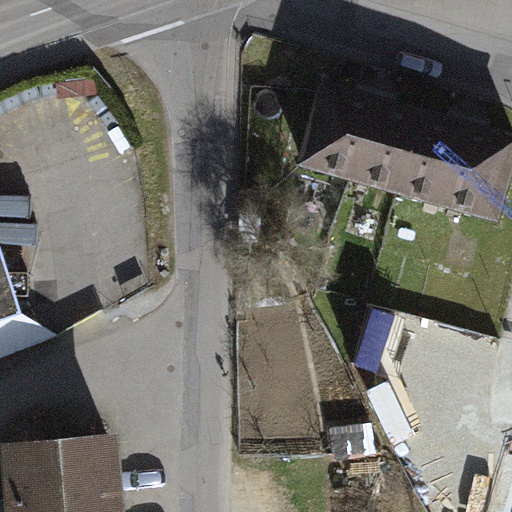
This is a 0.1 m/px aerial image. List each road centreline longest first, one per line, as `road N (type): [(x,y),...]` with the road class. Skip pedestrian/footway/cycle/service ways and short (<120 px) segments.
road 1 (unclassified): [(202,511),(201,0)]
road 2 (unclassified): [(289,0),(511,76)]
